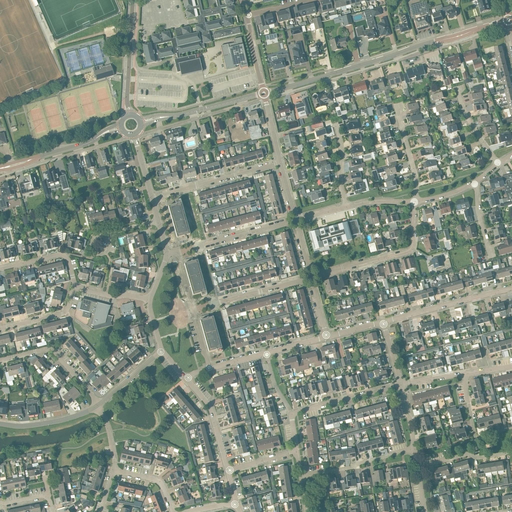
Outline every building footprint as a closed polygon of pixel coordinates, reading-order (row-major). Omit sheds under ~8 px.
[(182,0),(185,9),(186,11),(185,11),(187,19),(197,17),(199,25),(194,26),(196,33),(190,34),(189,27),(174,30),(176,38),(171,39),(169,31),(161,33),(161,34),(159,34),(159,33),(151,35),(153,43),(151,44),(151,43),(142,45),(144,53),(145,56),(146,64),(161,61),(161,58),(174,55),(174,54),(176,54),(176,55),(179,54),(202,49),(202,48),(204,48),(204,49),(205,48),(204,47),(203,44),(211,42),(208,31),(222,28),(222,26),(224,26),(224,27),(232,25),(231,18),(236,16),(234,5),(233,6),(232,3),(233,3),(232,0),(182,0)] [(328,0),(325,1),(327,12),(336,10),(335,8),(334,3),(331,3),(329,0),(328,0)] [(332,0),(334,3),(335,8),(340,7),(338,0),(332,0)] [(490,10),(486,0),(477,0),(481,13),(490,10)] [(327,12),(325,1),(319,2),(320,6),(317,7),(319,14),(327,12)] [(419,3),(410,6),(416,28),(417,28),(417,31),(430,27),(428,22),(427,22),(426,18),(427,18),(427,16),(430,16),(426,1),(419,3)] [(437,14),(431,15),(434,23),(442,21),(440,15),(444,14),(441,5),(435,7),(437,14)] [(451,11),(447,12),(449,19),(450,18),(450,19),(452,19),(452,18),(457,16),(455,10),(454,10),(453,6),(450,7),(451,11)] [(380,8),(371,10),(373,17),(381,15),(380,8)] [(377,30),(371,10),(364,11),(367,22),(366,22),(368,26),(369,30),(364,31),(362,27),(355,29),(358,37),(363,36),(363,37),(366,36),(367,40),(372,39),(372,40),(377,38),(374,31),(377,30)] [(266,16),(268,26),(274,24),(275,28),(278,27),(276,21),(273,21),(272,15),(268,15),(266,16)] [(349,15),(342,17),(344,27),(352,25),(349,15)] [(409,28),(408,24),(406,15),(402,17),(404,25),(398,27),(398,26),(394,27),(395,30),(399,29),(400,33),(401,33),(402,34),(404,33),(404,32),(409,31),(408,28),(409,28)] [(263,27),(268,26),(266,16),(263,16),(263,17),(260,17),(262,24),(258,25),(260,31),(264,31),(263,27)] [(313,22),(313,24),(315,31),(322,29),(319,18),(312,19),(313,22)] [(380,19),(382,23),(377,25),(380,36),(385,35),(386,36),(390,35),(385,18),(380,19)] [(214,39),(240,33),(239,27),(213,33),(214,39)] [(291,36),(302,33),(301,27),(290,29),(291,36)] [(338,40),(338,39),(330,41),(333,51),(340,49),(340,46),(348,44),(347,37),(338,40)] [(221,47),(222,55),(223,59),(224,61),(226,70),(235,68),(235,66),(236,66),(239,65),(240,69),(244,68),(248,68),(247,67),(241,38),(233,39),(234,43),(228,45),(228,44),(220,46),(221,47)] [(297,51),(292,52),(293,56),(295,65),(305,63),(303,54),(300,42),(295,44),(297,51)] [(309,50),(310,53),(312,59),(317,58),(316,56),(321,55),(317,44),(313,45),(314,49),(309,50)] [(490,57),(503,54),(502,47),(494,49),(495,54),(493,54),(493,53),(490,54),(490,57)] [(465,62),(472,60),(475,69),(482,67),(481,62),(475,63),(474,59),(477,58),(475,50),(463,54),(465,62)] [(179,54),(176,55),(177,59),(174,59),(177,73),(180,72),(181,76),(202,71),(199,59),(196,60),(195,55),(180,58),(179,54)] [(289,60),(287,54),(280,55),(280,54),(275,55),(276,60),(272,61),(272,63),(273,70),(285,68),(283,62),(289,60)] [(451,57),(455,68),(458,67),(457,64),(460,63),(458,55),(451,57)] [(455,68),(451,57),(444,59),(447,67),(450,66),(451,69),(455,68)] [(505,59),(497,61),(498,66),(496,66),(496,65),(493,66),(493,69),(506,65),(505,59)] [(431,64),(431,63),(428,64),(429,69),(428,69),(427,68),(426,69),(429,78),(435,77),(435,78),(439,77),(440,79),(443,78),(439,64),(435,65),(435,63),(431,64)] [(111,66),(94,71),(96,78),(104,75),(105,78),(114,75),(111,66)] [(405,81),(407,89),(407,88),(406,84),(410,82),(408,78),(415,76),(416,81),(421,80),(420,76),(425,74),(424,73),(422,66),(406,71),(407,74),(403,75),(405,81)] [(496,81),(509,77),(508,71),(500,73),(501,77),(496,78),(496,81)] [(396,84),(401,82),(399,74),(392,76),(392,75),(387,76),(390,86),(391,89),(397,87),(396,84)] [(387,87),(384,88),(382,79),(371,82),(374,91),(379,89),(380,92),(384,91),(385,93),(384,93),(387,102),(391,101),(387,87)] [(355,93),(367,90),(364,82),(352,85),(355,93)] [(510,83),(503,85),(504,89),(496,91),(497,93),(499,92),(499,93),(511,90),(510,83)] [(483,92),(482,85),(472,87),(473,91),(474,91),(474,94),(470,96),(471,101),(476,100),(477,103),(483,102),(482,99),(483,99),(481,93),(483,92)] [(343,101),(350,99),(348,95),(346,87),(340,89),(341,92),(342,97),(343,101)] [(341,92),(340,89),(333,91),(336,99),(342,97),(341,92)] [(511,89),(511,90),(499,93),(500,95),(503,94),(503,93),(505,93),(506,97),(511,95),(511,89)] [(438,90),(432,92),(433,95),(432,95),(434,101),(435,101),(436,104),(441,102),(441,99),(446,98),(444,92),(439,93),(438,90)] [(313,96),(313,97),(312,97),(316,109),(326,106),(325,104),(332,101),(330,94),(323,96),(322,94),(318,96),(317,95),(316,94),(315,94),(314,94),(314,95),(313,95),(313,96)] [(504,101),(502,102),(502,104),(502,105),(511,102),(511,95),(506,97),(504,98),(505,100),(504,100),(504,101)] [(311,114),(306,99),(302,101),(303,105),(300,105),(300,104),(299,103),(296,104),(296,105),(298,113),(299,117),(300,117),(306,115),(311,114)] [(410,105),(405,106),(407,112),(412,110),(413,114),(419,112),(418,109),(419,108),(417,103),(416,103),(415,100),(410,102),(410,105)] [(477,103),(473,104),(474,107),(475,113),(480,111),(481,114),(482,114),(489,112),(488,112),(487,113),(487,110),(486,104),(484,104),(484,101),(483,102),(477,103)] [(436,104),(435,104),(436,106),(435,107),(437,113),(438,112),(439,115),(441,115),(444,114),(444,111),(449,109),(447,104),(442,105),(441,102),(436,104)] [(281,118),(288,117),(287,113),(290,112),(289,105),(278,107),(280,115),(281,118)] [(380,119),(385,118),(386,118),(385,115),(390,114),(388,108),(384,109),(383,106),(376,108),(377,111),(376,111),(378,117),(379,116),(380,119)] [(247,123),(248,127),(255,126),(253,120),(258,119),(256,111),(247,114),(249,121),(250,121),(251,124),(248,125),(247,123)] [(413,116),(409,117),(410,123),(415,122),(416,125),(419,124),(425,123),(425,122),(424,119),(422,120),(421,114),(419,115),(419,112),(413,114),(413,116)] [(489,115),(489,112),(482,114),(483,117),(478,118),(479,124),(484,123),(485,125),(487,125),(491,124),(491,121),(490,115),(489,115)] [(444,114),(441,115),(442,117),(441,117),(443,123),(444,123),(445,126),(446,125),(451,124),(450,122),(455,120),(453,114),(448,116),(448,113),(444,114)] [(236,123),(242,121),(240,114),(234,116),(236,123)] [(511,117),(502,120),(504,125),(511,121),(511,117)] [(377,123),(379,122),(381,128),(378,129),(379,132),(383,131),(386,130),(389,129),(388,126),(393,125),(391,119),(386,121),(385,118),(380,119),(376,120),(377,123)] [(356,123),(356,120),(350,122),(351,125),(346,126),(348,132),(352,130),(353,133),(358,132),(363,131),(362,128),(359,129),(358,123),(356,123)] [(220,121),(214,123),(215,128),(214,128),(215,133),(216,132),(217,136),(221,135),(220,131),(223,130),(220,121)] [(298,128),(298,127),(296,121),(288,123),(290,130),(298,128)] [(322,139),(325,139),(324,136),(329,134),(327,129),(322,130),(321,123),(311,126),(312,130),(315,129),(316,132),(315,132),(316,137),(318,137),(319,140),(322,139)] [(419,127),(415,128),(416,134),(421,133),(422,136),(428,134),(427,131),(428,131),(426,125),(425,126),(425,123),(419,124),(419,127)] [(497,135),(496,132),(494,123),(491,124),(487,125),(488,128),(483,129),(485,135),(489,134),(490,137),(497,135)] [(451,124),(446,125),(447,128),(448,134),(449,134),(450,137),(456,135),(455,132),(460,131),(458,125),(453,126),(453,124),(451,124)] [(207,125),(200,127),(202,133),(200,134),(201,140),(205,139),(204,136),(209,135),(207,125)] [(248,127),(249,133),(251,140),(261,137),(260,133),(261,133),(261,132),(261,130),(260,129),(259,125),(255,126),(248,127)] [(183,154),(179,142),(184,140),(180,129),(177,130),(170,132),(173,140),(175,150),(176,150),(177,155),(183,154)] [(389,142),(388,139),(393,137),(391,132),(386,133),(386,130),(383,131),(379,132),(380,134),(379,135),(381,140),(380,141),(381,144),(386,143),(389,142)] [(294,131),(288,133),(289,136),(285,137),(287,144),(285,144),(287,149),(297,146),(295,136),(296,136),(294,131)] [(173,140),(170,132),(164,133),(167,141),(170,140),(171,144),(169,144),(171,149),(172,149),(172,151),(175,150),(173,140)] [(355,145),(362,143),(361,140),(362,140),(360,134),(359,135),(358,132),(353,133),(352,133),(353,136),(348,138),(350,143),(355,142),(355,145)] [(511,145),(511,139),(511,140),(510,132),(499,134),(499,137),(499,138),(500,143),(505,142),(506,147),(511,145)] [(423,138),(418,140),(419,146),(424,144),(425,147),(431,145),(430,143),(431,142),(429,136),(428,137),(428,134),(422,136),(423,138)] [(457,138),(456,135),(450,137),(450,140),(451,146),(452,145),(453,148),(456,148),(459,147),(458,144),(463,142),(462,137),(457,138)] [(159,142),(158,138),(149,141),(151,148),(158,146),(159,149),(165,147),(164,141),(159,142)] [(319,152),(324,151),(325,151),(324,148),(329,147),(328,141),(323,142),(322,139),(319,140),(316,141),(316,144),(317,150),(319,149),(319,152)] [(385,152),(388,151),(389,154),(395,152),(394,149),(399,148),(397,142),(393,144),(392,141),(389,142),(386,143),(386,145),(383,146),(385,152)] [(362,143),(355,145),(354,146),(354,148),(350,150),(351,155),(356,154),(357,157),(358,156),(363,155),(363,152),(361,146),(363,146),(362,143)] [(118,147),(120,156),(116,157),(118,165),(113,166),(113,167),(123,163),(129,162),(124,145),(118,147)] [(420,152),(417,153),(419,158),(422,157),(427,156),(427,159),(434,158),(434,157),(433,154),(434,154),(432,148),(431,149),(430,146),(431,145),(425,147),(424,147),(425,150),(420,152)] [(255,152),(257,160),(263,158),(262,155),(266,154),(265,146),(260,148),(261,151),(255,152)] [(458,156),(453,157),(453,160),(465,157),(464,154),(469,153),(468,148),(463,149),(462,146),(459,147),(456,148),(457,151),(456,151),(458,156)] [(201,149),(192,152),(194,159),(198,158),(197,154),(202,153),(202,152),(202,150),(201,149)] [(300,164),(297,153),(301,152),(300,149),(294,150),(289,152),(290,155),(288,155),(289,160),(290,160),(292,166),(300,164)] [(108,166),(111,165),(107,151),(100,153),(104,164),(107,163),(108,166)] [(324,151),(319,152),(315,154),(316,158),(318,158),(319,162),(320,161),(321,164),(327,163),(326,160),(331,159),(329,153),(324,154),(324,151)] [(255,152),(249,154),(251,161),(257,160),(255,152)] [(395,152),(389,154),(384,155),(385,157),(387,157),(388,157),(387,158),(389,163),(390,163),(391,166),(392,166),(396,164),(396,161),(400,160),(399,154),(396,155),(395,152)] [(175,157),(175,160),(177,165),(180,175),(179,171),(182,170),(179,162),(185,160),(183,154),(177,155),(178,156),(175,157)] [(249,154),(243,156),(245,163),(251,161),(249,154)] [(91,155),(85,157),(88,169),(94,167),(91,155)] [(243,156),(236,157),(238,165),(245,163),(243,156)] [(358,156),(357,157),(353,158),(354,161),(349,162),(350,168),(355,167),(356,170),(358,169),(365,167),(364,163),(362,164),(360,159),(359,159),(358,156)] [(428,162),(423,163),(425,169),(430,168),(431,170),(433,170),(437,169),(436,166),(437,166),(435,160),(436,160),(437,161),(441,160),(440,156),(434,157),(434,158),(427,159),(428,162)] [(238,165),(236,157),(230,159),(232,166),(238,165)] [(465,157),(453,160),(454,161),(459,159),(460,162),(459,162),(461,168),(462,168),(463,171),(468,169),(468,166),(473,165),(471,159),(466,160),(465,157)] [(232,166),(230,159),(221,161),(223,165),(225,165),(226,168),(232,166)] [(188,170),(190,178),(196,176),(193,167),(196,166),(195,160),(192,161),(193,165),(190,166),(191,169),(188,170)] [(212,164),(211,161),(205,163),(206,165),(205,166),(207,173),(214,171),(212,164)] [(70,176),(76,174),(77,178),(83,177),(81,170),(79,171),(76,162),(67,164),(69,171),(70,176)] [(218,162),(212,164),(214,171),(220,170),(218,162)] [(123,163),(113,167),(115,172),(125,169),(123,163)] [(326,175),(330,174),(329,171),(334,170),(332,164),(327,166),(327,163),(321,164),(317,165),(318,170),(321,169),(322,173),(323,173),(324,176),(326,175)] [(173,174),(170,174),(168,168),(170,173),(172,183),(178,181),(177,176),(180,175),(177,165),(174,166),(174,167),(172,168),(173,174)] [(207,173),(205,166),(199,167),(201,175),(207,173)] [(392,166),(391,166),(376,170),(377,174),(386,172),(387,176),(388,176),(389,179),(392,178),(395,177),(394,174),(399,173),(397,167),(392,169),(392,166)] [(105,167),(97,169),(99,176),(107,174),(105,167)] [(167,175),(165,176),(163,171),(163,173),(166,184),(172,183),(170,173),(168,168),(166,168),(167,171),(166,172),(167,175)] [(434,173),(429,174),(430,180),(431,180),(432,183),(442,180),(446,179),(445,176),(442,177),(441,171),(439,171),(439,168),(437,169),(433,170),(434,173)] [(362,181),(362,180),(361,177),(360,171),(359,172),(358,169),(356,170),(350,171),(350,174),(348,175),(349,180),(354,179),(355,182),(357,182),(362,181)] [(125,184),(133,182),(131,175),(132,175),(131,170),(122,172),(125,184)] [(190,178),(188,170),(182,172),(184,179),(190,178)] [(295,182),(303,180),(300,170),(291,172),(292,176),(293,176),(295,182)] [(69,188),(65,175),(58,177),(56,172),(52,173),(52,172),(50,172),(50,171),(45,173),(46,174),(44,175),(45,179),(47,178),(47,181),(46,182),(46,181),(41,182),(45,195),(50,194),(47,185),(60,181),(63,190),(69,188)] [(166,184),(163,173),(163,171),(160,172),(161,177),(158,178),(156,179),(156,180),(156,182),(158,183),(159,182),(160,186),(166,184)] [(264,177),(265,183),(274,181),(272,174),(264,177)] [(326,175),(324,176),(319,177),(320,180),(321,186),(322,186),(323,189),(329,187),(328,184),(333,183),(331,177),(326,178),(326,175)] [(511,176),(511,175),(502,178),(502,179),(493,181),(493,180),(490,181),(492,189),(504,186),(507,198),(502,199),(504,204),(504,207),(511,204),(511,176)] [(24,183),(19,185),(22,195),(27,193),(34,191),(33,188),(36,187),(37,187),(37,186),(38,186),(36,182),(34,176),(27,178),(27,181),(24,181),(24,183)] [(393,181),(392,178),(389,179),(386,180),(386,183),(387,187),(382,188),(383,193),(397,189),(396,186),(399,185),(398,180),(393,181)] [(357,182),(355,182),(356,185),(353,186),(354,192),(359,190),(360,193),(369,191),(366,179),(362,180),(362,181),(357,182)] [(246,194),(249,193),(248,189),(251,188),(249,181),(243,182),(244,190),(246,194)] [(267,190),(275,188),(274,181),(265,183),(266,184),(263,184),(265,190),(267,190)] [(241,191),(242,197),(246,196),(246,194),(244,190),(243,182),(236,184),(238,191),(241,191)] [(0,202),(0,210),(7,208),(5,202),(9,201),(8,201),(6,196),(14,194),(15,199),(14,199),(14,200),(15,199),(14,194),(12,187),(14,187),(13,184),(11,184),(11,183),(3,185),(4,188),(0,189),(2,196),(3,202),(0,202)] [(229,186),(231,193),(238,191),(236,184),(229,186)] [(231,193),(229,186),(223,188),(225,195),(231,193)] [(219,197),(220,200),(226,198),(225,195),(223,188),(217,189),(219,197)] [(269,197),(277,195),(275,188),(267,190),(269,197)] [(125,196),(127,195),(129,203),(137,201),(135,193),(134,193),(133,189),(124,192),(125,196)] [(217,189),(210,191),(212,198),(219,197),(217,189)] [(320,190),(311,192),(312,195),(311,195),(313,201),(314,201),(315,204),(325,201),(324,198),(325,198),(323,192),(320,193),(320,190)] [(210,191),(204,193),(206,200),(212,198),(210,191)] [(197,195),(199,202),(200,205),(207,203),(206,200),(204,193),(197,195)] [(247,199),(248,201),(257,199),(256,193),(252,194),(253,197),(247,199)] [(114,200),(112,194),(108,195),(102,196),(104,204),(110,202),(110,201),(114,200)] [(185,194),(176,197),(185,238),(195,236),(185,194)] [(271,203),(279,201),(277,195),(269,197),(271,203)] [(499,200),(497,195),(489,197),(490,201),(488,201),(488,202),(489,202),(491,208),(492,208),(492,207),(498,206),(498,208),(504,207),(504,204),(502,204),(501,200),(499,200)] [(458,210),(465,208),(465,211),(464,211),(466,218),(472,216),(470,210),(469,210),(468,208),(469,207),(467,201),(464,201),(464,200),(456,202),(458,210)] [(271,203),(272,207),(268,208),(269,211),(273,210),(281,208),(279,201),(271,203)] [(257,213),(254,204),(250,205),(252,214),(254,222),(261,220),(259,212),(257,213)] [(437,211),(439,218),(443,218),(442,214),(451,212),(449,204),(439,207),(440,210),(437,211)] [(133,217),(132,217),(133,221),(142,218),(140,215),(142,214),(139,206),(131,209),(133,217)] [(283,214),(281,208),(273,210),(274,216),(283,214)] [(439,218),(437,211),(434,211),(433,208),(422,211),(423,217),(422,217),(423,223),(428,222),(427,219),(433,217),(434,221),(436,228),(441,226),(439,219),(439,218)] [(493,215),(490,215),(493,224),(501,222),(498,213),(500,213),(499,209),(492,211),(493,215)] [(109,221),(106,210),(100,211),(101,213),(103,221),(103,223),(109,221)] [(106,210),(109,221),(116,220),(114,212),(108,213),(107,210),(106,210)] [(379,221),(383,220),(382,214),(381,211),(367,215),(369,222),(370,227),(374,226),(374,225),(380,223),(379,221)] [(94,214),(97,222),(103,221),(101,213),(94,214)] [(210,216),(210,213),(203,214),(200,215),(202,221),(202,224),(206,223),(205,219),(208,219),(207,216),(210,216)] [(390,228),(395,227),(394,222),(399,221),(397,215),(387,217),(386,213),(382,214),(383,220),(387,219),(390,228)] [(94,214),(86,217),(88,223),(90,223),(90,224),(97,222),(94,214)] [(252,214),(245,216),(248,224),(254,222),(252,214)] [(245,216),(239,217),(241,225),(248,224),(245,216)] [(239,217),(232,219),(234,227),(241,225),(239,217)] [(232,219),(226,221),(228,229),(234,227),(232,219)] [(320,230),(310,233),(315,250),(352,240),(351,236),(361,234),(357,220),(324,229),(324,231),(321,232),(320,230)] [(226,221),(219,223),(221,231),(228,229),(226,221)] [(219,223),(213,225),(215,233),(221,231),(219,223)] [(215,233),(213,225),(206,226),(208,234),(215,233)] [(474,227),(464,229),(463,225),(457,227),(459,233),(466,231),(468,240),(477,238),(474,227)] [(496,230),(494,231),(496,240),(504,238),(502,229),(503,229),(502,225),(496,227),(496,230)] [(389,240),(391,246),(394,245),(393,239),(401,237),(399,230),(397,231),(395,227),(390,228),(388,229),(389,233),(391,239),(389,240)] [(282,241),(289,239),(287,232),(280,234),(282,241)] [(134,243),(143,241),(141,235),(135,237),(134,233),(127,235),(128,239),(130,239),(130,241),(133,240),(134,243)] [(427,239),(424,240),(427,252),(430,252),(430,251),(436,250),(434,241),(437,240),(435,234),(426,236),(427,239)] [(74,249),(76,237),(74,236),(73,237),(67,235),(65,242),(68,242),(67,247),(74,249)] [(48,238),(51,250),(57,248),(56,243),(59,242),(58,237),(51,238),(52,241),(49,242),(48,238)] [(79,242),(76,241),(77,237),(76,237),(74,249),(81,250),(82,245),(85,246),(86,240),(80,239),(79,242)] [(259,239),(261,247),(262,250),(265,249),(264,246),(268,245),(266,237),(259,239)] [(51,250),(48,238),(41,239),(42,240),(38,241),(40,247),(43,246),(44,251),(51,250)] [(253,241),(255,248),(261,247),(259,239),(253,241)] [(283,247),(291,245),(289,239),(282,241),(283,247)] [(391,246),(389,240),(383,241),(382,239),(376,240),(375,239),(373,239),(375,245),(377,244),(378,251),(385,249),(384,247),(391,246)] [(505,245),(498,247),(500,255),(511,251),(511,244),(511,243),(511,240),(504,242),(505,245)] [(27,246),(29,254),(36,252),(35,247),(38,246),(36,241),(29,242),(30,245),(27,246)] [(134,253),(140,251),(139,249),(145,247),(143,241),(134,243),(132,244),(133,250),(130,251),(131,254),(133,253),(134,253)] [(253,241),(247,242),(249,250),(255,248),(253,241)] [(247,242),(240,244),(242,252),(249,250),(247,242)] [(29,254),(27,246),(24,247),(23,244),(17,246),(18,252),(21,251),(22,256),(29,254)] [(236,253),(237,257),(240,256),(239,253),(242,252),(240,244),(234,246),(236,253)] [(274,256),(292,251),(291,245),(283,247),(284,251),(274,254),(274,256)] [(6,252),(8,260),(15,258),(13,253),(16,252),(15,246),(8,248),(9,251),(6,252)] [(234,246),(227,248),(229,255),(236,253),(234,246)] [(479,246),(471,248),(474,260),(473,260),(474,265),(481,263),(479,258),(482,258),(479,246)] [(226,256),(229,255),(227,248),(221,249),(224,261),(224,260),(227,259),(226,256)] [(224,261),(221,249),(215,251),(217,259),(220,258),(221,262),(224,261)] [(138,262),(147,262),(147,256),(141,256),(140,251),(134,253),(135,256),(135,262),(138,262)] [(215,251),(208,253),(210,260),(207,261),(208,265),(218,263),(217,259),(215,251)] [(292,251),(274,256),(285,253),(287,260),(294,258),(292,251)] [(445,262),(443,262),(441,256),(432,259),(433,262),(430,262),(431,266),(435,265),(437,271),(451,267),(449,258),(448,259),(446,259),(445,261),(445,262)] [(198,258),(187,260),(195,294),(198,294),(199,297),(208,295),(207,291),(206,291),(198,258)] [(288,266),(296,264),(294,258),(287,260),(288,266)] [(411,259),(406,260),(409,270),(414,268),(414,271),(417,270),(416,264),(415,261),(414,258),(411,259)] [(492,267),(495,277),(498,276),(499,279),(505,278),(500,259),(497,260),(500,271),(497,272),(496,269),(493,270),(492,267)] [(500,259),(505,278),(510,276),(508,269),(505,270),(504,264),(501,265),(500,259)] [(403,267),(400,268),(402,275),(403,277),(405,277),(405,274),(409,273),(409,270),(406,260),(401,262),(403,267)] [(91,262),(89,269),(89,271),(81,269),(79,277),(87,279),(88,276),(90,277),(94,262),(91,262)] [(134,271),(141,273),(141,269),(147,269),(147,262),(138,262),(138,266),(135,266),(135,268),(134,271)] [(62,266),(61,263),(55,264),(58,275),(58,272),(64,271),(64,272),(67,272),(66,265),(62,266)] [(396,263),(390,264),(394,276),(399,275),(402,275),(400,268),(397,269),(396,263)] [(51,274),(54,273),(55,276),(58,275),(55,264),(49,266),(52,277),(51,274)] [(296,264),(288,266),(290,273),(297,271),(296,264)] [(386,266),(383,267),(383,268),(384,272),(386,281),(387,281),(386,279),(389,278),(394,276),(390,264),(386,266)] [(45,275),(49,274),(49,277),(52,277),(49,266),(43,267),(45,278),(46,278),(45,275)] [(45,278),(43,267),(37,269),(38,277),(42,276),(43,279),(45,278)] [(376,273),(374,274),(375,279),(377,278),(382,277),(383,280),(383,282),(386,281),(384,272),(383,268),(383,267),(380,268),(380,267),(374,269),(376,273)] [(464,278),(465,284),(468,283),(469,287),(475,286),(470,267),(467,268),(470,279),(467,280),(466,277),(464,278)] [(470,267),(475,286),(481,284),(479,277),(476,277),(474,272),(472,267),(470,267)] [(493,281),(492,278),(495,277),(492,267),(483,269),(487,283),(493,281)] [(116,284),(118,275),(114,274),(115,271),(113,270),(113,269),(110,268),(108,278),(111,279),(110,282),(116,284)] [(23,292),(27,291),(25,283),(35,281),(32,269),(27,271),(28,272),(22,273),(22,276),(19,277),(23,292)] [(487,283),(483,269),(480,270),(482,276),(479,277),(481,284),(487,283)] [(118,275),(116,284),(122,285),(123,280),(126,280),(129,271),(125,270),(124,273),(122,272),(122,276),(118,275)] [(257,282),(264,280),(262,273),(261,270),(254,272),(255,275),(257,282)] [(268,271),(270,279),(277,277),(275,270),(268,271)] [(362,276),(361,276),(363,285),(364,289),(367,288),(366,284),(365,282),(367,281),(367,279),(370,278),(371,281),(374,280),(372,273),(369,274),(368,270),(364,271),(364,272),(361,273),(362,276)] [(140,276),(141,273),(134,271),(133,277),(136,277),(136,281),(144,283),(145,277),(140,276)] [(268,271),(262,273),(264,280),(270,279),(268,271)] [(91,281),(99,283),(100,277),(103,277),(104,273),(98,272),(97,274),(93,274),(91,281)] [(221,274),(220,272),(211,274),(215,286),(217,285),(218,285),(218,284),(216,276),(215,277),(215,276),(219,275),(220,276),(221,276),(221,274)] [(7,285),(18,282),(16,273),(12,274),(5,276),(7,284),(7,285)] [(359,274),(356,275),(356,273),(351,275),(352,278),(349,279),(351,286),(355,285),(354,282),(357,281),(358,284),(360,283),(361,285),(363,293),(365,292),(364,289),(363,285),(361,276),(360,277),(359,274)] [(255,275),(249,277),(251,284),(257,282),(255,275)] [(446,294),(441,275),(438,276),(441,287),(438,287),(437,283),(434,284),(435,289),(438,289),(440,295),(446,294)] [(441,275),(446,294),(452,292),(450,285),(446,285),(445,280),(443,275),(441,275)] [(340,291),(340,292),(340,291),(345,289),(345,287),(348,286),(345,276),(339,278),(341,285),(338,285),(340,291)] [(249,277),(243,278),(245,286),(251,284),(249,277)] [(458,282),(457,277),(454,277),(458,290),(464,289),(463,285),(465,284),(464,278),(461,279),(462,281),(458,282)] [(243,278),(236,280),(238,287),(245,286),(243,278)] [(143,289),(144,283),(136,281),(131,280),(134,281),(133,286),(131,286),(130,291),(137,292),(138,288),(143,289)] [(236,280),(230,282),(232,289),(238,287),(236,280)] [(340,291),(338,285),(335,286),(333,280),(325,282),(328,292),(333,291),(334,294),(340,292),(340,291)] [(420,292),(422,300),(428,298),(425,285),(423,280),(421,281),(421,283),(420,284),(420,286),(419,287),(420,292)] [(230,282),(223,283),(225,291),(232,289),(230,282)] [(218,285),(217,285),(219,293),(225,291),(223,283),(218,285)] [(412,284),(416,301),(422,300),(420,292),(417,293),(415,284),(412,285),(412,284)] [(435,289),(434,284),(430,285),(432,289),(429,290),(428,284),(425,285),(428,298),(434,297),(432,290),(435,289)] [(395,293),(399,306),(405,304),(404,301),(407,300),(403,285),(400,286),(402,297),(400,298),(398,292),(396,293),(395,293)] [(52,298),(61,300),(62,293),(60,293),(60,289),(54,288),(52,298)] [(295,292),(297,298),(304,296),(302,290),(295,292)] [(387,309),(383,292),(382,291),(374,293),(375,299),(378,299),(378,296),(380,295),(382,302),(379,303),(381,311),(387,309)] [(383,292),(387,309),(393,308),(391,300),(388,301),(386,295),(385,292),(383,292)] [(281,294),(275,296),(277,304),(283,302),(281,294)] [(271,308),(278,307),(277,304),(275,296),(269,298),(271,305),(271,308)] [(297,298),(298,304),(306,302),(304,296),(297,298)] [(61,300),(52,298),(50,306),(56,308),(57,305),(59,305),(61,300)] [(271,305),(269,298),(262,299),(264,307),(271,305)] [(88,318),(89,312),(92,302),(82,299),(79,310),(83,311),(82,317),(88,318)] [(258,309),(264,307),(262,299),(256,301),(258,309)] [(252,310),(258,309),(256,301),(250,303),(252,310)] [(10,309),(12,317),(18,316),(17,309),(21,309),(19,302),(12,303),(14,308),(10,309)] [(298,304),(300,310),(307,309),(306,302),(298,304)] [(31,304),(33,314),(40,312),(37,303),(31,304)] [(93,330),(97,329),(112,325),(111,322),(111,321),(113,317),(107,315),(110,306),(97,303),(94,314),(91,325),(94,325),(93,330)] [(138,309),(134,310),(132,303),(120,307),(122,314),(123,318),(121,318),(122,323),(136,319),(135,316),(140,315),(138,309)] [(246,312),(252,310),(250,303),(244,305),(246,312)] [(365,305),(367,313),(373,311),(371,303),(365,305)] [(33,314),(31,304),(24,306),(27,315),(33,314)] [(505,306),(504,304),(498,305),(500,313),(506,311),(507,317),(510,316),(509,313),(507,306),(505,306)] [(0,306),(0,313),(3,313),(5,319),(12,317),(10,309),(6,310),(5,305),(0,306)] [(365,305),(359,306),(361,314),(367,313),(365,305)] [(491,317),(492,318),(494,317),(494,314),(500,313),(498,305),(491,307),(492,310),(490,311),(491,317)] [(232,308),(234,315),(240,314),(238,306),(232,308)] [(359,306),(353,308),(355,316),(361,314),(359,306)] [(227,317),(234,315),(232,308),(221,311),(224,322),(226,329),(230,328),(237,327),(236,324),(230,326),(228,321),(227,317)] [(353,308),(347,309),(349,318),(355,316),(353,308)] [(299,317),(301,317),(309,315),(307,309),(300,310),(297,311),(299,317)] [(347,309),(341,311),(343,319),(349,318),(347,309)] [(337,321),(343,319),(341,311),(335,313),(337,321)] [(212,314),(199,318),(209,353),(217,350),(217,353),(222,352),(214,321),(212,314)] [(301,317),(303,323),(311,321),(309,315),(301,317)] [(489,317),(488,315),(482,316),(484,324),(490,322),(491,325),(492,327),(492,328),(493,332),(495,331),(492,318),(491,317),(489,317)] [(474,321),(476,329),(478,328),(478,325),(484,324),(482,316),(476,318),(476,321),(474,321)] [(471,322),(471,319),(464,321),(466,329),(469,328),(470,330),(476,329),(474,321),(471,322)] [(60,321),(62,329),(68,327),(66,320),(60,321)] [(311,321),(303,323),(305,329),(312,327),(311,321)] [(456,326),(458,333),(461,333),(460,330),(466,329),(464,321),(458,323),(459,325),(456,326)] [(430,331),(430,334),(439,332),(439,330),(437,324),(434,325),(433,322),(427,324),(430,331)] [(50,332),(48,324),(42,326),(44,333),(50,332)] [(131,330),(134,329),(135,335),(143,332),(142,329),(143,329),(142,326),(138,327),(137,324),(130,327),(131,330)] [(424,336),(423,333),(430,331),(427,324),(421,325),(422,328),(420,329),(421,335),(421,336),(424,336)] [(454,327),(453,324),(446,326),(448,333),(455,332),(455,334),(456,338),(459,337),(458,333),(456,326),(454,327)] [(283,328),(285,336),(292,334),(290,326),(283,328)] [(445,334),(448,333),(446,326),(440,327),(441,330),(439,330),(439,332),(441,338),(446,337),(445,334)] [(33,330),(35,337),(41,336),(39,328),(33,330)] [(283,328),(277,330),(279,337),(285,336),(283,328)] [(33,330),(27,331),(29,339),(35,337),(33,330)] [(277,330),(271,331),(273,339),(279,337),(277,330)] [(27,331),(21,333),(23,340),(29,339),(27,331)] [(246,338),(248,346),(254,344),(252,337),(253,337),(251,331),(248,332),(249,337),(246,338)] [(271,331),(265,333),(267,341),(273,339),(271,331)] [(144,335),(143,332),(135,335),(137,340),(135,341),(135,344),(147,347),(146,343),(144,344),(143,339),(146,338),(145,335),(144,335)] [(17,342),(20,341),(20,344),(21,343),(22,348),(23,347),(23,351),(25,350),(24,347),(23,342),(23,340),(21,333),(15,334),(17,342)] [(265,333),(259,335),(261,342),(267,341),(265,333)] [(368,343),(372,342),(373,344),(377,343),(376,340),(377,340),(375,333),(362,337),(363,340),(367,339),(368,343)] [(418,333),(411,335),(413,342),(420,341),(421,344),(422,344),(423,346),(424,346),(421,336),(421,335),(418,336),(418,333)] [(487,347),(487,346),(485,338),(491,336),(490,334),(481,336),(484,347),(487,347)] [(8,335),(2,336),(4,344),(10,342),(8,335)] [(261,342),(259,335),(253,337),(252,337),(254,344),(261,342)] [(413,342),(411,335),(405,336),(406,339),(403,340),(405,347),(408,347),(407,344),(413,342)] [(242,347),(240,340),(234,342),(233,337),(229,339),(231,346),(235,345),(236,349),(242,347)] [(240,340),(242,347),(248,346),(246,338),(240,340)] [(64,345),(69,350),(75,344),(70,340),(64,345)] [(350,364),(349,360),(351,359),(348,350),(352,348),(350,340),(342,343),(344,351),(347,360),(346,360),(345,358),(340,359),(342,367),(350,364)] [(493,344),(495,353),(501,351),(499,343),(493,344)] [(69,350),(73,354),(79,349),(75,344),(69,350)] [(473,352),(476,360),(482,359),(478,344),(472,346),(474,352),(473,352)] [(487,346),(487,347),(489,354),(495,353),(493,344),(487,346)] [(334,351),(333,345),(326,347),(328,355),(329,358),(334,357),(334,359),(339,358),(337,350),(334,351)] [(372,345),(363,347),(364,353),(369,352),(370,356),(381,353),(379,346),(372,348),(372,345)] [(132,353),(138,359),(140,357),(141,358),(143,356),(141,353),(143,351),(138,346),(135,348),(136,349),(132,353)] [(319,358),(321,365),(321,366),(326,364),(324,356),(328,355),(326,347),(320,349),(322,358),(319,358)] [(73,354),(77,359),(83,354),(79,349),(73,354)] [(315,352),(308,354),(311,364),(314,363),(315,367),(321,365),(319,358),(316,359),(315,352)] [(467,354),(470,362),(476,360),(473,352),(467,354)] [(138,359),(132,353),(128,357),(125,353),(122,356),(131,365),(133,364),(134,364),(136,362),(135,361),(138,359)] [(79,366),(85,361),(87,359),(83,354),(77,359),(81,364),(79,366)] [(300,363),(302,370),(309,369),(307,364),(311,364),(308,354),(301,356),(303,362),(300,363)] [(470,362),(467,354),(461,355),(463,364),(470,362)] [(435,360),(437,368),(443,367),(443,364),(445,363),(443,355),(438,357),(438,359),(435,360)] [(455,357),(457,365),(463,364),(461,355),(455,357)] [(457,365),(455,357),(449,358),(449,356),(445,357),(447,365),(450,364),(451,367),(457,365)] [(38,369),(45,363),(42,361),(43,360),(41,357),(39,360),(36,357),(30,363),(32,366),(34,364),(38,369)] [(120,364),(125,370),(130,366),(123,357),(120,360),(120,361),(118,363),(120,364)] [(288,359),(291,369),(295,368),(296,372),(302,370),(300,363),(297,364),(295,358),(288,359)] [(376,361),(371,362),(372,365),(376,364),(377,368),(384,366),(382,358),(375,360),(376,361)] [(289,374),(288,370),(291,369),(288,359),(282,361),(283,367),(280,367),(281,368),(278,369),(280,375),(282,374),(283,376),(289,374)] [(429,362),(431,370),(437,368),(435,360),(429,362)] [(83,370),(89,365),(85,361),(79,366),(83,370)] [(417,365),(416,361),(413,362),(414,366),(411,367),(413,375),(419,373),(417,365)] [(429,362),(423,363),(425,372),(431,370),(429,362)] [(45,363),(38,369),(42,373),(41,374),(43,377),(45,375),(45,376),(51,370),(51,369),(49,371),(47,369),(49,367),(47,364),(46,365),(45,363)] [(423,363),(417,365),(419,373),(425,372),(423,363)] [(15,366),(17,374),(20,374),(21,378),(28,376),(26,367),(23,368),(22,364),(15,366)] [(120,364),(115,369),(120,375),(125,370),(120,364)] [(89,365),(83,370),(87,375),(93,370),(89,365)] [(8,386),(12,385),(11,381),(14,380),(13,375),(17,374),(15,366),(7,368),(8,372),(5,372),(8,386)] [(251,375),(259,373),(258,366),(249,369),(251,375)] [(51,370),(45,376),(48,380),(52,377),(54,379),(60,374),(58,371),(59,370),(57,368),(53,371),(51,370)] [(115,369),(110,373),(115,379),(120,375),(115,369)] [(379,380),(388,378),(386,371),(383,372),(382,369),(373,371),(375,377),(378,376),(379,380)] [(366,381),(364,374),(363,372),(360,372),(361,375),(354,376),(357,387),(363,385),(363,382),(366,381)] [(111,383),(115,379),(110,373),(106,376),(103,373),(102,375),(108,382),(110,381),(111,383)] [(227,375),(229,384),(236,382),(234,373),(227,375)] [(251,375),(253,381),(261,379),(259,373),(251,375)] [(60,374),(54,379),(56,382),(53,385),(56,389),(65,382),(63,380),(65,378),(63,375),(62,376),(60,374)] [(102,375),(97,379),(103,387),(108,382),(102,375)] [(227,375),(220,377),(222,386),(229,384),(227,375)] [(507,375),(500,377),(502,387),(509,385),(507,375)] [(347,386),(345,376),(342,377),(342,380),(336,381),(339,392),(345,390),(344,387),(347,386)] [(357,387),(354,376),(348,378),(348,376),(345,376),(347,386),(350,385),(351,388),(357,387)] [(215,388),(222,386),(220,377),(213,379),(215,388)] [(495,389),(502,387),(500,377),(493,379),(495,389)] [(98,391),(103,387),(97,379),(92,384),(98,391)] [(263,385),(261,379),(253,381),(249,382),(251,388),(254,387),(263,385)] [(472,388),(480,386),(479,379),(471,382),(472,388)] [(317,384),(320,394),(326,393),(325,390),(328,389),(326,382),(326,381),(326,380),(323,380),(323,383),(317,384)] [(320,394),(317,384),(314,385),(313,381),(310,382),(311,384),(307,384),(310,394),(313,393),(314,396),(320,394)] [(339,392),(336,381),(330,383),(329,381),(326,381),(326,382),(328,389),(329,391),(332,390),(333,393),(339,392)] [(299,389),(301,399),(308,398),(307,395),(310,394),(307,384),(304,385),(305,388),(299,389)] [(264,391),(263,385),(254,387),(256,393),(264,391)] [(472,388),(474,394),(482,392),(480,386),(472,388)] [(74,387),(68,392),(75,399),(80,394),(74,387)] [(440,389),(443,398),(450,396),(448,387),(440,389)] [(169,393),(173,398),(179,393),(175,388),(169,393)] [(301,399),(299,389),(293,391),(292,389),(289,389),(292,399),(295,398),(295,401),(301,399)] [(440,389),(434,391),(436,400),(443,398),(440,389)] [(256,393),(253,394),(256,402),(263,400),(262,398),(266,397),(264,391),(256,393)] [(434,391),(427,393),(429,402),(436,400),(434,391)] [(68,392),(64,396),(62,394),(61,396),(69,405),(75,399),(68,392)] [(476,400),(484,398),(482,392),(474,394),(476,400)] [(173,398),(177,403),(183,397),(179,393),(173,398)] [(427,393),(420,395),(422,404),(429,402),(427,393)] [(415,406),(422,404),(420,395),(412,396),(415,406)] [(494,395),(491,396),(492,401),(488,402),(489,407),(497,405),(496,400),(494,395)] [(164,405),(163,403),(168,399),(165,396),(160,400),(160,401),(159,402),(163,407),(164,405)] [(177,403),(181,407),(188,402),(183,397),(177,403)] [(222,400),(224,406),(232,404),(231,398),(222,400)] [(484,398),(476,400),(477,406),(485,404),(484,398)] [(28,416),(38,414),(37,406),(40,406),(39,400),(36,400),(34,401),(34,404),(27,405),(28,416)] [(51,402),(53,411),(60,410),(58,400),(51,402)] [(271,400),(263,402),(263,400),(256,402),(259,401),(262,409),(273,406),(271,400)] [(165,406),(164,405),(163,407),(167,412),(168,410),(167,409),(169,408),(168,406),(172,402),(171,401),(165,406)] [(45,413),(53,411),(51,402),(43,403),(45,413)] [(181,407),(186,412),(192,407),(188,402),(181,407)] [(21,410),(25,409),(24,403),(16,404),(16,406),(10,407),(11,415),(22,414),(21,410)] [(379,405),(381,413),(387,411),(385,403),(379,405)] [(224,406),(226,412),(234,410),(232,404),(224,406)] [(373,406),(375,414),(381,413),(379,405),(373,406)] [(275,412),(273,406),(262,409),(264,415),(267,414),(275,412)] [(367,408),(369,416),(375,414),(373,406),(367,408)] [(186,412),(190,417),(196,412),(192,407),(186,412)] [(361,410),(363,418),(369,416),(367,408),(361,410)] [(450,413),(451,419),(461,416),(460,410),(457,411),(456,408),(447,410),(448,413),(450,413)] [(226,412),(227,418),(236,416),(234,410),(226,412)] [(363,418),(361,410),(355,411),(357,419),(363,418)] [(343,412),(345,420),(351,419),(349,411),(343,412)] [(192,424),(201,422),(198,418),(200,417),(196,412),(190,417),(194,422),(192,423),(192,424)] [(267,414),(268,420),(277,418),(275,412),(267,414)] [(345,420),(343,412),(337,414),(339,422),(345,420)] [(422,426),(430,424),(429,420),(431,420),(430,418),(436,416),(435,412),(422,415),(423,418),(420,419),(422,426)] [(331,416),(333,424),(339,422),(337,414),(331,416)] [(492,416),(494,425),(502,424),(499,414),(492,416)] [(236,416),(227,418),(229,425),(237,422),(236,416)] [(333,424),(331,416),(325,417),(327,425),(330,424),(331,428),(334,428),(333,424)] [(453,429),(461,426),(460,423),(463,422),(461,416),(451,419),(453,425),(452,425),(453,429)] [(492,416),(484,418),(487,427),(494,425),(492,416)] [(277,418),(268,420),(270,426),(278,424),(277,418)] [(487,427),(484,418),(477,420),(479,429),(487,427)] [(305,421),(306,428),(316,426),(315,419),(305,421)] [(390,430),(399,428),(397,421),(393,422),(388,423),(390,430)] [(203,424),(203,423),(191,426),(185,430),(187,430),(188,431),(193,430),(194,433),(205,431),(203,424)] [(234,430),(232,430),(233,436),(242,434),(240,429),(245,427),(244,424),(233,427),(234,430)] [(430,424),(422,426),(424,433),(427,432),(427,435),(435,433),(433,426),(431,427),(430,424)] [(306,428),(308,435),(317,434),(316,426),(306,428)] [(461,426),(453,429),(450,429),(452,434),(455,434),(457,440),(467,437),(465,429),(460,430),(459,427),(461,426)] [(399,428),(390,430),(392,438),(401,435),(399,428)] [(207,437),(205,431),(194,433),(196,439),(207,437)] [(233,436),(235,442),(243,440),(242,434),(233,436)] [(306,443),(318,441),(317,434),(308,435),(309,442),(306,443)] [(435,439),(437,438),(436,434),(428,437),(429,440),(426,441),(428,449),(437,446),(435,439)] [(401,435),(392,438),(394,445),(403,443),(401,435)] [(199,439),(200,445),(208,443),(207,437),(196,439),(196,440),(199,439)] [(270,438),(273,448),(280,446),(278,437),(270,438)] [(270,438),(263,440),(266,449),(273,448),(270,438)] [(383,448),(383,447),(381,438),(375,440),(377,448),(379,448),(380,449),(383,448)] [(235,442),(237,448),(245,446),(243,440),(235,442)] [(266,449),(263,440),(256,442),(259,451),(266,449)] [(369,442),(371,450),(377,448),(375,440),(369,442)] [(306,443),(307,450),(316,448),(315,441),(318,441),(306,443)] [(369,442),(363,443),(365,452),(371,450),(369,442)] [(200,445),(202,451),(210,449),(208,443),(200,445)] [(358,453),(365,452),(363,443),(356,445),(358,453)] [(245,446),(237,448),(239,455),(247,452),(245,446)] [(128,450),(126,460),(132,462),(134,452),(135,449),(129,447),(128,450)] [(307,450),(308,457),(318,456),(316,448),(307,450)] [(128,450),(122,449),(120,459),(126,460),(128,450)] [(202,451),(204,457),(211,455),(210,449),(202,451)] [(132,462),(138,463),(140,453),(134,452),(132,462)] [(138,463),(144,464),(146,454),(140,453),(138,463)] [(161,467),(163,458),(160,457),(161,453),(159,453),(155,466),(161,467)] [(144,464),(150,466),(152,456),(146,454),(144,464)] [(163,458),(161,467),(166,469),(169,459),(170,456),(168,455),(167,459),(163,458)] [(213,461),(211,455),(204,457),(205,463),(213,461)] [(318,456),(308,457),(309,464),(319,463),(318,456)] [(47,461),(46,458),(43,459),(46,470),(52,469),(50,461),(47,461)] [(46,470),(43,459),(37,460),(38,466),(40,472),(46,470)] [(461,464),(465,480),(468,480),(467,478),(466,479),(465,475),(467,475),(466,471),(469,470),(470,471),(473,470),(471,464),(468,464),(467,462),(461,464)] [(503,464),(503,462),(496,463),(498,472),(503,471),(504,471),(506,471),(505,463),(503,464)] [(206,474),(214,472),(213,469),(215,469),(214,466),(211,466),(211,463),(205,464),(205,467),(206,474)] [(454,468),(451,469),(452,472),(454,479),(454,480),(461,478),(461,481),(465,480),(461,464),(453,465),(454,468)] [(34,476),(32,467),(32,465),(26,466),(28,477),(34,476)] [(95,471),(103,474),(105,468),(97,465),(95,471)] [(478,470),(475,470),(477,478),(480,478),(480,474),(485,473),(484,465),(477,466),(478,470)] [(181,472),(181,471),(182,470),(181,467),(170,471),(172,474),(169,475),(171,481),(180,478),(185,476),(184,473),(181,472)] [(287,473),(287,467),(278,468),(279,471),(273,472),(273,469),(269,469),(270,476),(272,475),(279,474),(287,473)] [(396,468),(397,479),(404,478),(404,480),(408,479),(407,470),(403,470),(403,467),(396,468)] [(440,469),(443,477),(446,476),(447,480),(454,479),(452,472),(449,473),(447,467),(440,469)] [(59,477),(68,475),(67,468),(57,470),(59,477)] [(397,479),(396,468),(388,470),(389,473),(385,473),(387,483),(390,482),(390,480),(397,479)] [(443,477),(440,469),(434,470),(436,477),(432,478),(434,484),(440,482),(439,478),(443,477)] [(93,477),(101,479),(103,474),(95,471),(93,477)] [(259,473),(262,481),(268,480),(265,471),(259,473)] [(376,482),(383,480),(382,471),(374,472),(374,475),(372,475),(373,485),(376,485),(376,482)] [(214,472),(206,474),(207,480),(203,480),(203,484),(207,483),(214,482),(213,479),(216,478),(216,475),(215,475),(214,472)] [(259,473),(253,475),(255,483),(262,481),(259,473)] [(367,479),(366,473),(359,474),(360,483),(357,484),(357,485),(359,496),(362,496),(360,484),(367,483),(367,485),(372,484),(371,478),(367,479)] [(60,484),(70,482),(68,475),(59,477),(60,484)] [(253,475),(247,476),(249,485),(255,483),(253,475)] [(243,487),(249,485),(247,476),(241,478),(243,487)] [(356,479),(351,480),(351,476),(346,477),(346,478),(343,478),(344,483),(341,484),(342,490),(348,489),(348,487),(357,485),(357,484),(356,479)] [(91,483),(100,485),(101,479),(93,477),(91,483)] [(180,478),(171,481),(173,487),(185,482),(184,480),(181,481),(180,478)] [(342,490),(341,484),(338,484),(337,479),(335,479),(329,479),(330,484),(326,484),(327,490),(328,490),(328,492),(334,491),(334,489),(336,489),(336,491),(342,490)] [(9,490),(7,480),(0,481),(2,491),(9,490)] [(59,491),(71,489),(70,483),(70,482),(60,484),(60,485),(58,485),(59,491)] [(117,493),(117,490),(123,492),(125,484),(119,482),(119,483),(116,482),(114,492),(117,493)] [(214,482),(207,483),(208,486),(210,486),(211,492),(219,490),(218,487),(220,487),(219,484),(214,485),(214,482)] [(98,491),(100,485),(91,483),(90,488),(85,487),(84,490),(95,494),(96,491),(98,491)] [(188,490),(187,488),(186,485),(180,488),(181,490),(176,492),(178,498),(186,495),(191,493),(189,490),(188,490)] [(60,498),(69,496),(68,490),(71,489),(59,491),(60,498)] [(219,490),(211,492),(212,498),(209,498),(210,502),(219,500),(218,497),(221,496),(221,493),(220,493),(219,490)] [(388,491),(382,493),(383,502),(378,503),(379,511),(382,511),(386,511),(385,508),(388,508),(388,505),(391,505),(389,499),(388,491)] [(440,505),(449,503),(447,496),(451,495),(450,491),(443,493),(443,497),(438,498),(440,505)] [(281,503),(286,502),(288,502),(287,499),(291,498),(290,492),(282,493),(283,499),(281,500),(281,503)] [(471,495),(470,493),(464,494),(460,494),(461,497),(462,502),(466,501),(465,496),(471,495)] [(149,495),(152,503),(160,500),(157,494),(152,496),(152,494),(149,495)] [(186,495),(178,498),(180,504),(185,502),(186,506),(194,504),(193,499),(191,499),(191,497),(187,498),(186,495)] [(401,501),(403,510),(410,509),(409,504),(412,504),(411,495),(405,496),(405,500),(401,501)] [(69,496),(60,498),(61,503),(63,503),(64,505),(70,504),(70,503),(72,502),(72,498),(69,498),(69,496)] [(246,499),(248,505),(260,502),(258,496),(246,499)] [(510,504),(509,496),(502,497),(504,506),(510,504)] [(89,505),(90,501),(80,498),(80,499),(80,500),(73,504),(75,507),(81,504),(84,508),(89,505)] [(403,510),(401,501),(396,501),(396,498),(389,499),(391,505),(391,507),(394,507),(394,511),(403,510)] [(492,499),(493,507),(500,506),(498,498),(492,499)] [(152,503),(154,508),(162,505),(160,500),(152,503)] [(360,506),(361,511),(364,511),(373,511),(372,504),(366,505),(366,501),(360,502),(360,503),(360,506)] [(250,511),(258,509),(261,508),(260,502),(248,505),(250,511)] [(360,506),(360,503),(356,503),(356,506),(354,507),(355,511),(350,511),(358,511),(361,511),(360,506)] [(449,503),(440,505),(442,511),(447,510),(447,511),(453,511),(455,511),(454,508),(451,509),(449,503)]
